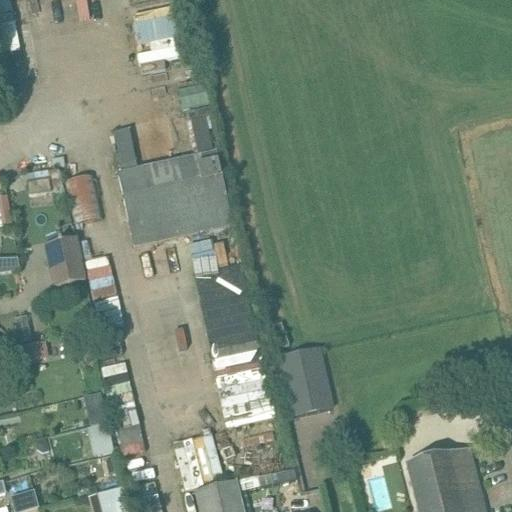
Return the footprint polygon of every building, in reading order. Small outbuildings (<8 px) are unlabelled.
[(0,0),(0,16),(11,14),(7,0),(0,0)] [(0,58),(0,75),(5,103),(19,100),(22,96),(15,56),(0,58)] [(216,155),(118,177),(134,249),(231,228),(216,155)] [(47,172),(25,175),(27,184),(49,181),(47,172)] [(65,184),(74,226),(101,220),(92,178),(65,184)] [(26,184),(28,200),(51,197),(49,181),(26,184)] [(0,202),(0,221),(0,223),(9,222),(6,202),(0,202)] [(44,247),(53,290),(85,283),(76,240),(44,247)] [(0,276),(14,275),(19,270),(18,261),(0,261),(0,276)] [(116,298),(93,303),(99,331),(122,326),(116,298)] [(318,351),(278,361),(292,420),(332,411),(318,351)] [(104,414),(87,418),(89,429),(106,425),(104,414)] [(45,442),(34,445),(37,457),(49,454),(45,442)] [(484,511),(483,504),(469,451),(406,467),(417,511),(484,511)] [(195,495),(198,511),(241,511),(235,485),(195,495)] [(87,501),(90,511),(129,511),(124,489),(87,501)] [(14,511),(27,511),(38,510),(34,494),(11,499),(14,511)]
